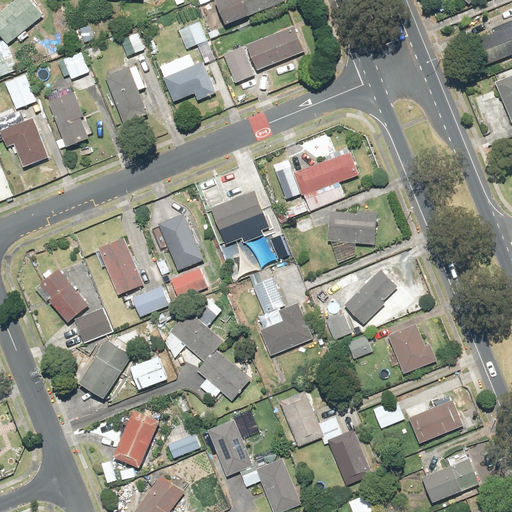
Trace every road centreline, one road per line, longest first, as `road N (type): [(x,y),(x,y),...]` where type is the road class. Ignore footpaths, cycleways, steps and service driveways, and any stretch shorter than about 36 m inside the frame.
road 1 (residential): [(0,234),(370,81)]
road 2 (primary): [(511,423),(370,81)]
road 3 (primary): [(427,57),(504,245)]
road 4 (residential): [(0,309),(66,477)]
